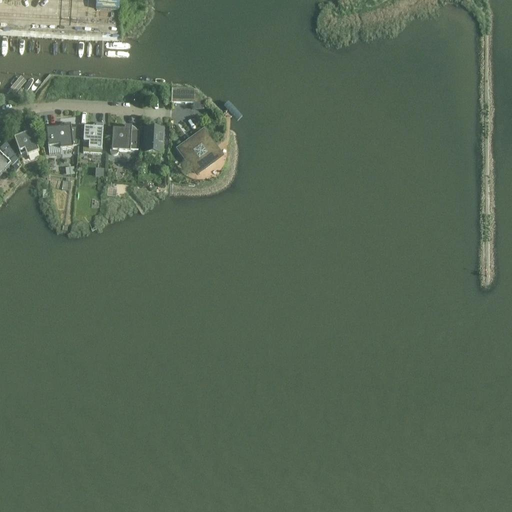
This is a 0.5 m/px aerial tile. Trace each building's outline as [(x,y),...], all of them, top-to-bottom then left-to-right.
[(192,93),(171,91),(171,104),(204,106),(204,104),(192,93)] [(79,138),(79,129),(71,130),(71,125),(63,125),(64,129),(46,131),(48,149),(60,147),(60,151),(73,150),(73,148),(78,147),(79,138)] [(103,127),(96,126),(96,130),(84,129),(83,147),(89,147),(89,151),(102,152),(103,127)] [(110,148),(110,154),(111,155),(111,156),(112,156),(113,157),(114,157),(115,157),(116,157),(117,156),(118,155),(118,153),(130,153),(130,151),(138,152),(139,133),(132,132),(132,129),(125,128),(125,132),(113,131),(112,148),(110,148)] [(162,155),(164,130),(145,129),(144,154),(162,155)] [(30,130),(24,132),(25,136),(14,140),(20,156),(26,154),(27,158),(39,153),(30,130)] [(221,157),(203,133),(179,151),(197,175),(205,169),(205,170),(214,164),(213,163),(221,157)] [(0,175),(11,164),(17,172),(22,168),(7,143),(0,150),(0,175)]
